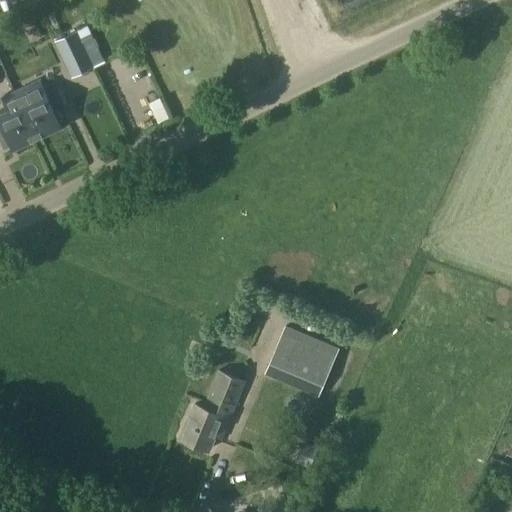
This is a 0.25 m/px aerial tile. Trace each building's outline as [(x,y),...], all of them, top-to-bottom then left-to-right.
[(77,31),(54,41),(70,79),(93,69),(77,31)] [(45,94),(37,98),(29,86),(15,92),(37,139),(61,128),(45,94)] [(37,139),(15,92),(2,99),(7,107),(0,109),(0,121),(13,150),(37,139)] [(148,103),(158,124),(169,119),(159,98),(148,103)] [(195,403),(180,440),(209,451),(215,436),(221,439),(244,382),(220,373),(205,407),(195,403)] [(309,469),(317,449),(304,443),(296,463),(309,469)] [(511,465),(502,461),(495,478),(511,484),(511,465)]
